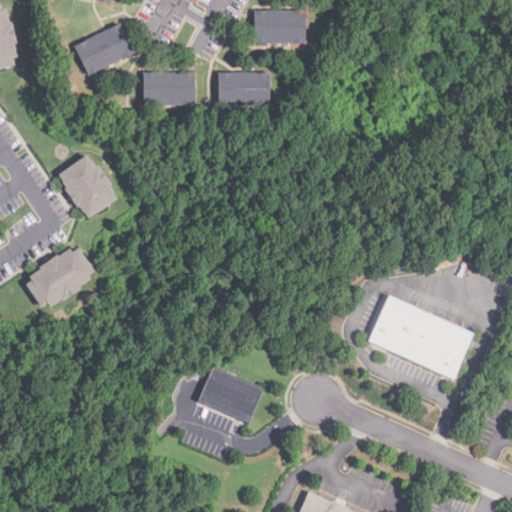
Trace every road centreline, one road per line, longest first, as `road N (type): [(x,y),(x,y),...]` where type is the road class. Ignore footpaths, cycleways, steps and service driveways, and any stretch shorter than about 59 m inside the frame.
road 1 (residential): [(511,487),(317,401)]
road 2 (residential): [(0,144),(54,223),(4,253)]
